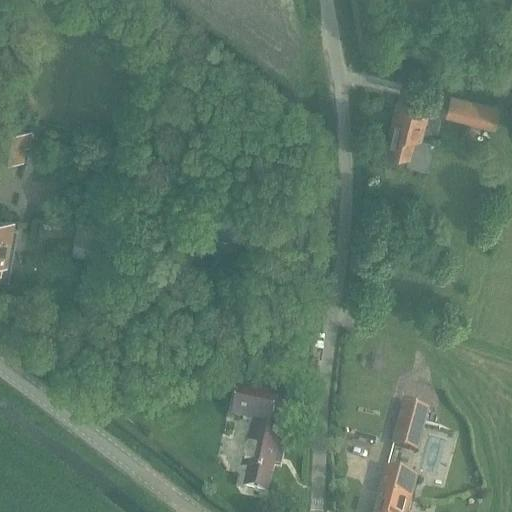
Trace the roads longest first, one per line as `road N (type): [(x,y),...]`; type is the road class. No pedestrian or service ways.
road 1 (unclassified): [(315,511),(319,411),(344,229),(345,152),(323,0)]
road 2 (unclassified): [(194,511),(0,365)]
